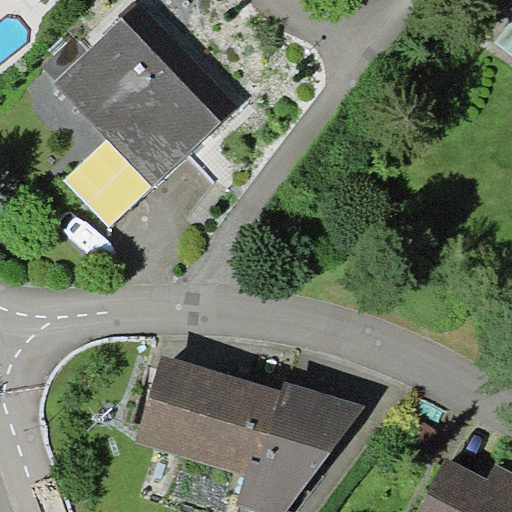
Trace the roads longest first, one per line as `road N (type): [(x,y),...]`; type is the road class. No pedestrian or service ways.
road 1 (residential): [(291,0),(332,47),(340,91),(231,232),(224,313)]
road 2 (residential): [(224,313),(347,339),(511,411)]
road 3 (residential): [(0,332),(59,318),(224,313)]
road 4 (residential): [(0,385),(39,511)]
